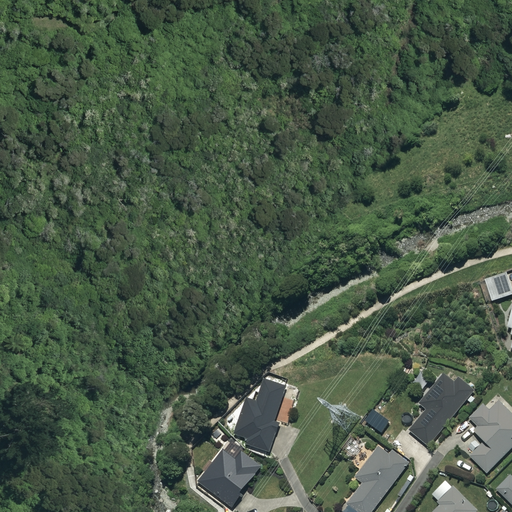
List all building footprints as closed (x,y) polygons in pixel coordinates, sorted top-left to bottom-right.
[(511,297),(511,286),(508,275),(487,282),(494,304),(511,297)] [(456,382),(444,373),(419,404),(427,410),(410,431),(428,446),(474,390),(459,378),(456,382)] [(286,386),(265,379),(257,402),(248,398),(235,434),(248,439),(246,444),(269,452),(279,422),(274,420),(286,386)] [(511,413),(499,400),(489,410),(483,404),(469,418),(479,427),(475,431),(485,440),(469,456),(487,473),(511,447),(511,413)] [(391,453),(380,445),(356,477),(364,483),(349,502),(361,511),(370,511),(408,463),(392,451),(391,453)] [(511,474),(497,489),(511,504),(511,474)] [(475,511),(477,510),(449,482),(434,497),(442,504),(433,511),(475,511)]
